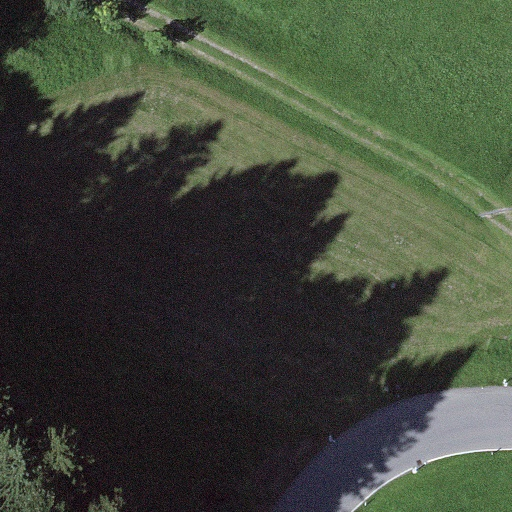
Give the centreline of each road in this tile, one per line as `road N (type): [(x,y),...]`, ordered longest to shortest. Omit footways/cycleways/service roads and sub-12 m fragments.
road 1 (track): [(94,0),(318,116),(511,236)]
road 2 (tertiary): [(511,416),(464,418),(398,438),(342,470),(308,511)]
